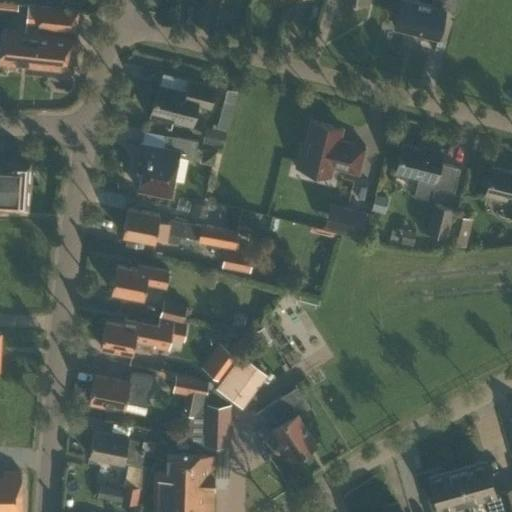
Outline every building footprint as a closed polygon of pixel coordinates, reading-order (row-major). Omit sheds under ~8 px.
[(432,0),(431,4),(414,0),(400,0),(394,26),(437,37),(444,9),(455,11),(457,0),(432,0)] [(28,4),(25,24),(37,25),(75,29),(78,10),(40,5),(40,6),(28,4)] [(2,28),(0,49),(0,61),(33,65),(33,73),(70,77),(75,29),(37,25),(16,23),(15,30),(2,28)] [(209,106),(214,86),(189,80),(186,91),(157,84),(150,115),(191,125),(196,103),(209,106)] [(217,124),(216,128),(227,130),(237,91),(226,88),(223,100),(217,124)] [(342,127),(310,119),(303,145),(300,144),(294,166),(330,175),(332,166),(358,173),(365,145),(339,139),(342,127)] [(206,125),(202,141),(223,146),(227,130),(216,128),(217,124),(212,123),(211,126),(206,125)] [(140,142),(134,172),(141,174),(138,189),(169,196),(177,155),(193,158),(197,140),(165,134),(163,146),(140,142)] [(429,198),(432,186),(453,191),(459,167),(439,162),(441,152),(402,143),(395,170),(417,176),(413,193),(429,198)] [(27,162),(0,160),(0,203),(25,205),(27,162)] [(511,170),(491,166),(484,193),(511,200),(511,170)] [(382,211),(386,196),(373,193),(369,208),(382,211)] [(208,205),(195,202),(192,213),(205,216),(208,205)] [(446,235),(452,212),(453,207),(433,202),(426,229),(446,235)] [(330,203),(325,224),(338,227),(360,233),(365,212),(344,207),(330,203)] [(249,271),(252,255),(233,252),(237,233),(228,231),(228,230),(200,225),(200,226),(169,219),(168,222),(158,220),(159,213),(127,207),(122,234),(153,241),(154,238),(165,240),(167,229),(198,235),(197,240),(225,246),(221,266),(249,271)] [(452,212),(446,235),(445,239),(465,244),(472,217),(452,212)] [(167,231),(165,240),(179,243),(181,234),(167,231)] [(143,297),(144,289),(146,281),(166,285),(169,269),(138,263),(137,268),(116,263),(111,290),(143,297)] [(183,322),(187,305),(163,300),(159,316),(183,322)] [(235,313),(232,325),(242,327),(245,315),(235,313)] [(105,319),(100,345),(132,352),(134,338),(153,342),(152,345),(168,348),(170,337),(182,339),(185,325),(173,323),(173,321),(158,318),(157,324),(124,318),(123,323),(105,319)] [(270,339),(263,327),(256,331),(257,332),(262,340),(264,343),(270,339)] [(223,347),(205,371),(218,381),(236,357),(223,347)] [(242,406),(267,372),(240,352),(236,357),(218,381),(217,383),(215,385),(231,398),(242,406)] [(147,400),(152,375),(131,370),(128,381),(94,374),(88,402),(124,409),(126,396),(147,400)] [(173,389),(172,390),(186,393),(182,413),(192,415),(215,385),(217,383),(218,381),(176,373),(175,379),(174,381),(173,389)] [(230,445),(231,403),(229,403),(231,398),(215,385),(192,415),(167,451),(166,469),(154,469),(152,511),(212,511),(215,453),(215,445),(230,445)] [(315,442),(297,413),(308,406),(296,386),(257,411),(269,430),(273,428),(292,457),(315,442)] [(175,435),(167,429),(162,436),(170,442),(175,435)] [(94,430),(89,456),(127,463),(123,483),(124,483),(139,486),(142,487),(146,465),(142,464),(145,449),(136,447),(138,439),(129,437),(94,430)] [(143,440),(141,448),(153,450),(155,442),(143,440)] [(511,511),(511,484),(497,488),(497,491),(494,492),(485,460),(457,468),(466,501),(485,496),(489,511),(511,511)] [(428,476),(433,493),(427,495),(431,511),(448,511),(447,507),(466,501),(457,468),(428,476)] [(0,511),(21,511),(21,471),(2,471),(2,476),(0,476),(0,511)] [(124,483),(121,500),(136,503),(139,486),(124,483)] [(111,487),(108,498),(120,501),(122,489),(111,487)] [(399,511),(396,502),(383,506),(384,510),(376,511),(399,511)]
